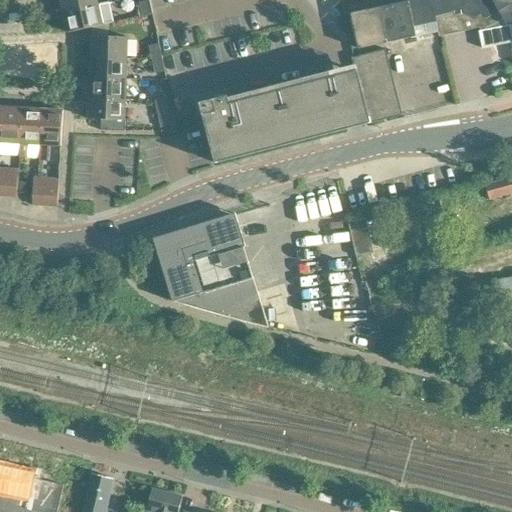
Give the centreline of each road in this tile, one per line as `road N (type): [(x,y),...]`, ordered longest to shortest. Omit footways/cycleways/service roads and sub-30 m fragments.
road 1 (tertiary): [(0,232),(86,241),(216,187),(363,149)]
road 2 (residential): [(349,511),(0,422)]
road 3 (residential): [(294,0),(332,42),(363,149)]
road 4 (tertiary): [(363,149),(511,126)]
